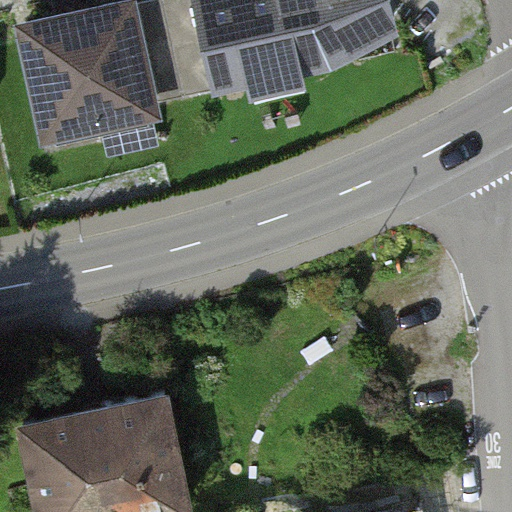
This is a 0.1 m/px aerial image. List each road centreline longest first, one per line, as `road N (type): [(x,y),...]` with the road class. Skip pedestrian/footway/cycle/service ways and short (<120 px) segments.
road 1 (primary): [(0,283),(162,254),(256,227),(452,145)]
road 2 (residential): [(452,145),(477,211),(507,511)]
